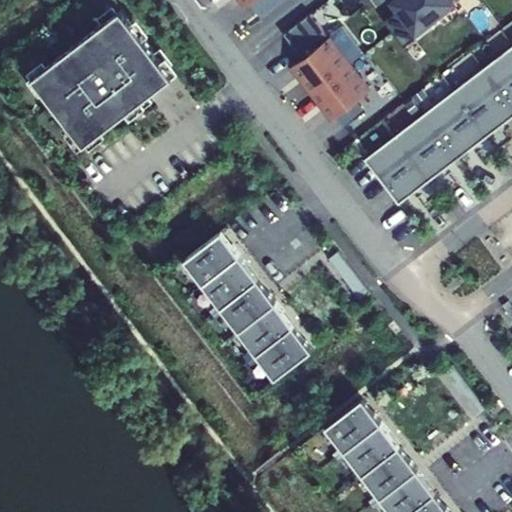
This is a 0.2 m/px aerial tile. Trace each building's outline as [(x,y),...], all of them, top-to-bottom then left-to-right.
[(392,0),(419,34),(437,19),(435,16),(454,1),(453,0),(392,0)] [(123,5),(34,73),(86,140),(175,72),(123,5)] [(292,64),(312,90),(349,62),(363,51),(343,25),(316,45),(307,35),(287,50),(296,61),(292,64)] [(511,106),(511,45),(511,44),(482,66),(511,106)] [(349,62),(312,90),(332,117),(336,114),(344,124),(364,109),(356,98),(369,88),(349,62)] [(511,113),(511,106),(482,66),(453,88),(487,133),(511,113)] [(487,133),(453,88),(423,111),(457,155),(487,133)] [(457,155),(423,111),(394,133),(428,178),(457,155)] [(428,178),(394,133),(364,156),(398,201),(428,178)] [(222,227),(185,256),(204,280),(241,252),(222,227)] [(241,252),(204,280),(221,304),(258,275),(241,252)] [(277,299),(258,275),(221,304),(240,327),(277,299)] [(277,299),(240,327),(257,350),(294,322),(277,299)] [(312,346),(294,322),(257,350),(275,374),(312,346)] [(325,421),(344,446),(381,418),(362,393),(325,421)] [(381,418),(344,446),(362,469),(399,441),(381,418)] [(399,441),(362,469),(380,492),(416,464),(399,441)] [(402,511),(434,488),(416,464),(380,492),(394,511),(402,511)] [(452,511),(453,511),(434,488),(402,511),(452,511)]
